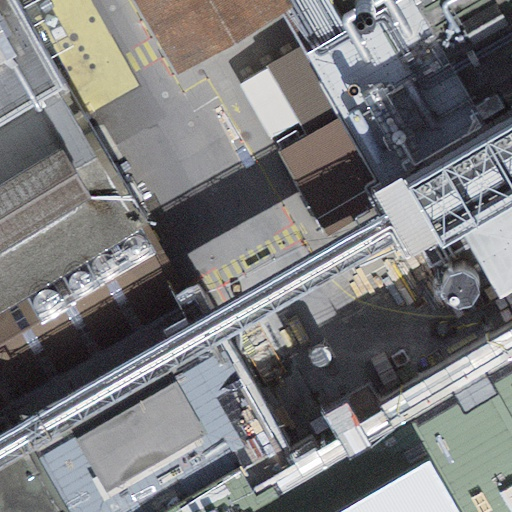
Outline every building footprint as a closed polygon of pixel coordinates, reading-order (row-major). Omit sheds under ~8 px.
[(0,0),(0,115),(63,80),(18,0),(0,0)] [(151,0),(184,55),(276,0),(275,0),(151,0)] [(511,0),(275,0),(276,0),(335,0),(352,29),(319,48),(313,39),(268,66),(307,134),(281,149),(324,225),(327,224),(325,220),(382,187),(414,242),(417,239),(452,293),(496,266),(503,278),(511,272),(511,0)] [(0,299),(144,217),(63,80),(0,115),(0,299)] [(418,463),(392,416),(292,473),(192,298),(0,407),(0,511),(433,511),(409,469),(418,463)] [(511,511),(511,332),(401,397),(407,407),(392,416),(418,463),(409,469),(433,511),(511,511)]
